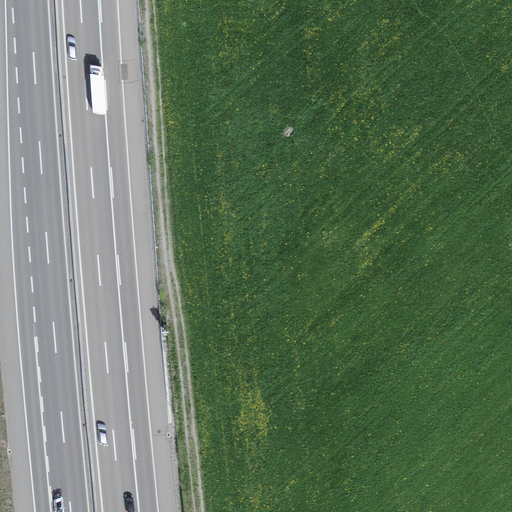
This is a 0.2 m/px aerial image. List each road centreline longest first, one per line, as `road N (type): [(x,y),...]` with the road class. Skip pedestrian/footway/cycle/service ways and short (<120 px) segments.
road 1 (motorway): [(30,0),(70,511)]
road 2 (motorway): [(120,511),(80,0)]
